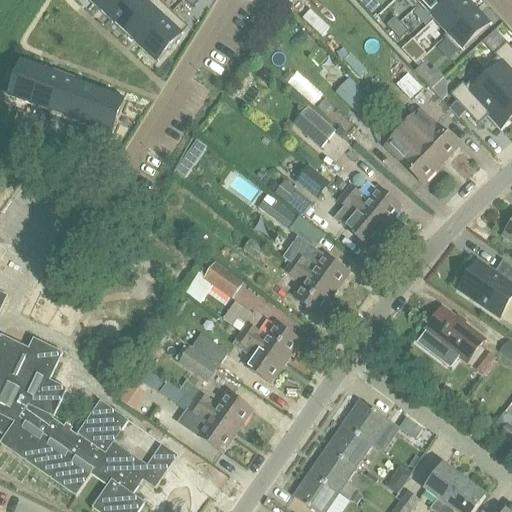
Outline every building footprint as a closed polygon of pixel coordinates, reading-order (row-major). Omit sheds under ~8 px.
[(110,21),(129,0),(101,0),(95,7),(110,21)] [(125,35),(151,7),(143,0),(129,0),(110,21),(125,35)] [(196,0),(184,0),(184,2),(194,8),(198,1),(196,0)] [(373,0),(370,0),(363,7),(370,14),(379,6),(373,0)] [(457,0),(427,0),(420,7),(434,22),(457,0)] [(457,0),(434,22),(447,37),(475,11),(465,0),(457,0)] [(140,49),(166,21),(151,7),(125,35),(140,49)] [(463,53),(491,27),(475,11),(447,37),(463,53)] [(395,18),(386,26),(393,34),(402,26),(395,18)] [(157,64),(183,36),(166,21),(140,49),(157,64)] [(400,41),(408,33),(402,26),(393,34),(400,41)] [(497,59),(482,73),(488,80),(511,105),(511,49),(507,44),(494,56),(497,59)] [(33,107),(46,72),(25,64),(11,99),(33,107)] [(52,114),(65,79),(46,72),(33,107),(52,114)] [(52,114),(71,122),(84,86),(65,79),(52,114)] [(463,84),(450,96),(479,127),(490,116),(501,128),(511,118),(511,105),(488,80),(473,95),(463,84)] [(103,93),(84,86),(71,122),(90,129),(103,93)] [(111,137),(124,101),(103,93),(90,129),(111,137)] [(293,127),(320,151),(336,133),(309,109),(293,127)] [(12,127),(24,130),(29,115),(18,112),(12,127)] [(403,130),(441,165),(457,147),(436,127),(423,141),(416,134),(418,132),(409,123),(403,130)] [(42,141),(49,144),(54,132),(46,129),(42,141)] [(399,163),(401,165),(423,185),(441,165),(403,130),(396,137),(404,144),(403,145),(405,148),(408,146),(412,150),(399,163)] [(70,158),(78,161),(82,150),(74,147),(70,158)] [(89,152),(82,150),(78,161),(85,164),(89,152)] [(196,164),(186,157),(180,165),(190,172),(196,164)] [(316,199),(327,187),(308,171),(297,184),(316,199)] [(344,197),(384,230),(400,210),(377,191),(365,206),(358,200),(360,197),(350,189),(344,197)] [(295,193),(286,205),(302,218),(312,206),(295,193)] [(384,230),(344,197),(338,204),(348,212),(350,209),(357,215),(345,230),(368,249),(384,230)] [(297,239),(308,226),(289,211),(278,224),(297,239)] [(511,245),(511,224),(502,239),(511,245)] [(253,241),(244,252),(258,263),(267,252),(253,241)] [(291,267),(333,296),(347,275),(323,259),(313,274),(304,268),(306,265),(296,258),(291,267)] [(497,276),(496,275),(478,263),(459,292),(500,320),(511,302),(511,269),(509,267),(503,276),(500,275),(497,276)] [(217,265),(204,283),(233,303),(245,285),(217,265)] [(333,296),(291,267),(285,275),(295,282),(297,279),(305,284),(294,300),(318,317),(333,296)] [(429,354),(439,342),(450,350),(449,351),(481,377),(494,361),(479,349),(484,343),(442,310),(426,332),(427,332),(417,344),(429,354)] [(242,335),(284,365),(300,343),(276,326),(264,343),(256,337),(257,334),(248,328),(242,335)] [(284,365),(242,335),(237,343),(247,350),(249,347),(257,353),(246,368),(270,385),(284,365)] [(203,336),(194,349),(222,368),(231,356),(203,336)] [(1,445),(76,498),(92,476),(108,487),(93,510),(96,511),(139,511),(145,505),(132,496),(143,481),(155,490),(178,458),(162,447),(147,467),(114,444),(129,423),(101,404),(78,437),(53,420),(67,390),(50,382),(63,355),(35,341),(30,351),(2,338),(0,342),(0,435),(5,439),(1,445)] [(179,363),(207,383),(217,368),(189,348),(179,363)] [(188,413),(189,411),(199,419),(201,416),(209,422),(198,437),(222,454),(236,433),(194,404),(168,385),(161,394),(188,413)] [(194,404),(236,433),(251,412),(227,395),(216,411),(208,405),(210,403),(200,396),(194,404)] [(360,403),(343,427),(371,446),(388,422),(360,403)] [(422,432),(406,420),(399,430),(416,441),(422,432)] [(511,427),(510,426),(501,438),(511,445),(511,427)] [(371,446),(343,427),(326,451),(355,470),(371,446)] [(355,470),(326,451),(310,475),(338,494),(355,470)] [(431,511),(442,511),(465,482),(444,467),(425,492),(439,502),(431,511)] [(411,476),(402,470),(397,477),(406,484),(411,476)] [(325,511),(338,494),(310,475),(293,499),(312,511),(325,511)] [(475,511),(486,498),(465,482),(442,511),(475,511)] [(394,511),(410,511),(418,502),(408,494),(394,511)]
